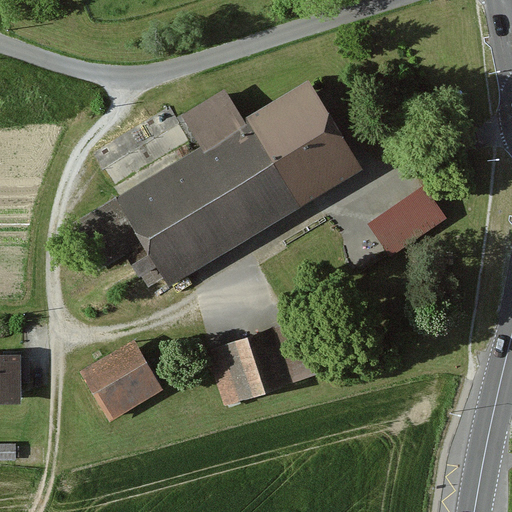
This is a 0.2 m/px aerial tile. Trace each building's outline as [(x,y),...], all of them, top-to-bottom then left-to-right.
[(168,291),(363,176),(309,84),(244,123),(225,90),(178,118),(198,151),(68,228),(96,274),(125,257),(145,292),(163,281),(168,291)] [(369,224),(390,254),(445,216),(425,186),(369,224)] [(220,408),(299,383),(281,327),(202,352),(220,408)] [(108,424),(164,390),(134,341),(78,375),(108,424)] [(0,402),(24,403),(24,356),(0,355),(0,402)]
